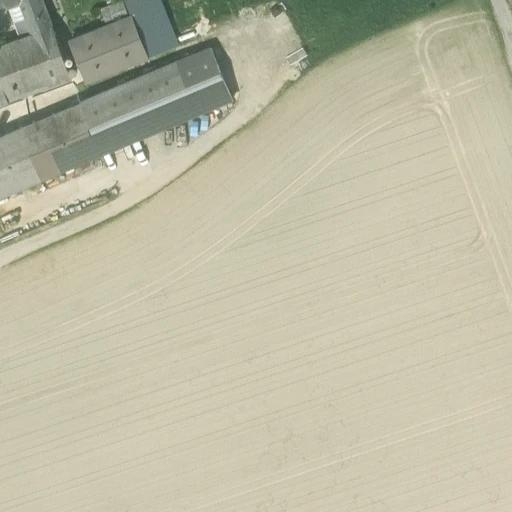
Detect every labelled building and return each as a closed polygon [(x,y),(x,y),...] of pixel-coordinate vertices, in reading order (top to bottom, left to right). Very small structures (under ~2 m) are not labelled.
[(42,0),(26,0),(7,7),(20,39),(53,27),(42,0)] [(178,46),(159,0),(147,0),(167,50),(178,46)] [(131,17),(70,41),(87,82),(147,58),(131,17)] [(20,39),(0,46),(0,104),(71,79),(53,27),(20,39)] [(210,48),(81,102),(103,154),(232,100),(210,48)] [(81,102),(0,137),(0,198),(103,154),(81,102)] [(106,161),(0,206),(0,244),(120,194),(106,161)]
